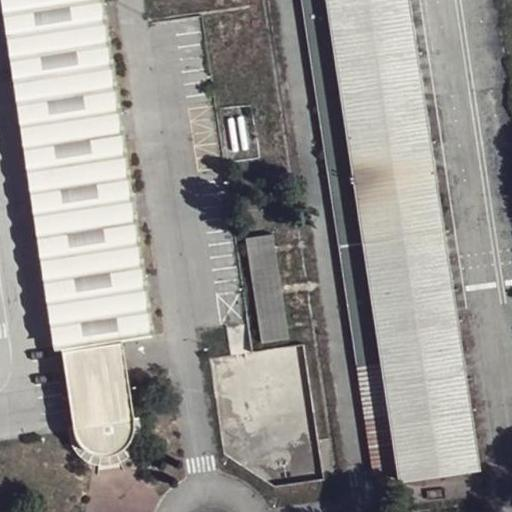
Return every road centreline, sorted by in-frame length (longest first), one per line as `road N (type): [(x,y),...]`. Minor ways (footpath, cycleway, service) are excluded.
road 1 (unknown): [(128,0),(207,511)]
road 2 (unknown): [(511,489),(444,0)]
